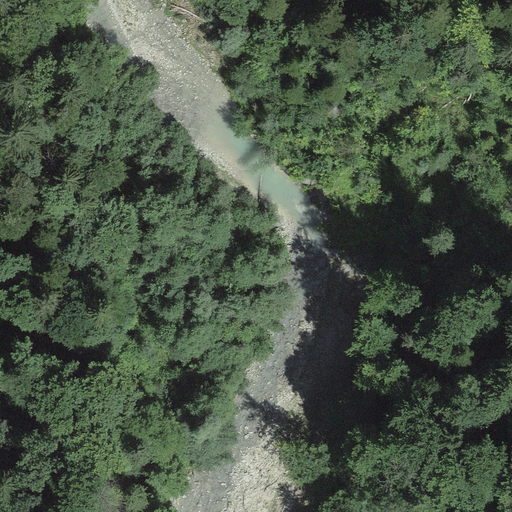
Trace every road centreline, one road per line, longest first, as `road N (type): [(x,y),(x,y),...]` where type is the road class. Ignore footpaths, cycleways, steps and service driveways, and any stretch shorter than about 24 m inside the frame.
road 1 (track): [(127,511),(38,425),(0,403)]
road 2 (track): [(313,0),(318,115),(329,125)]
